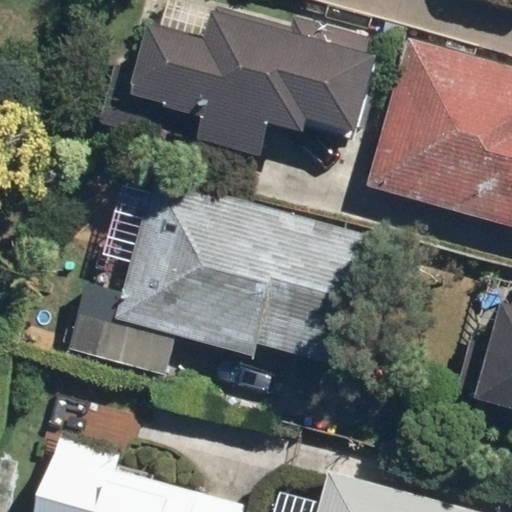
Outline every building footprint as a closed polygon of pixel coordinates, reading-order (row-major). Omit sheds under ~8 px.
[(162,148),(166,134),(272,165),(283,128),(320,138),(325,121),(370,134),(392,61),(331,43),(335,27),(290,14),(285,31),(229,14),(220,44),(159,27),(147,71),(114,61),(94,129),(162,148)] [(511,67),(409,40),(369,187),(511,225),(511,67)] [(262,359),(265,347),(355,371),(375,295),(360,291),(375,236),(160,179),(124,314),(82,303),(70,349),(169,375),(179,337),(262,359)] [(488,404),(511,410),(511,322),(505,350),(470,340),(458,385),(491,394),(488,404)] [(45,511),(248,511),(250,505),(117,472),(122,454),(64,439),(45,511)] [(478,511),(338,472),(326,511),(478,511)]
